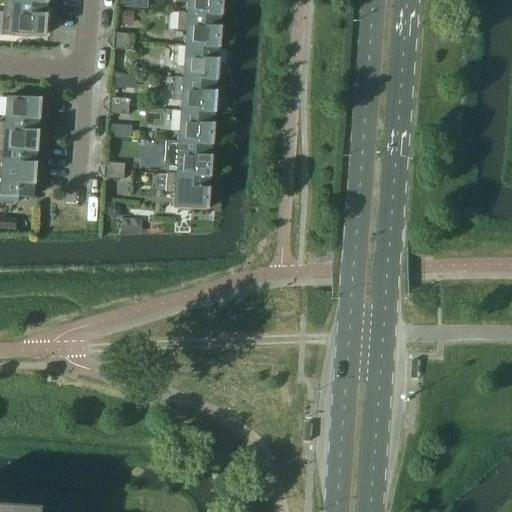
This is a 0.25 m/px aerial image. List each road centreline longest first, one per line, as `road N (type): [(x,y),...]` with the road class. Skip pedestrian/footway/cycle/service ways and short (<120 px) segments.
road 1 (secondary): [(372,0),(335,511)]
road 2 (secondary): [(381,334),(406,0)]
road 3 (secondary): [(369,511),(381,334)]
road 4 (residential): [(76,205),(83,71)]
road 5 (unclassified): [(511,333),(381,334)]
